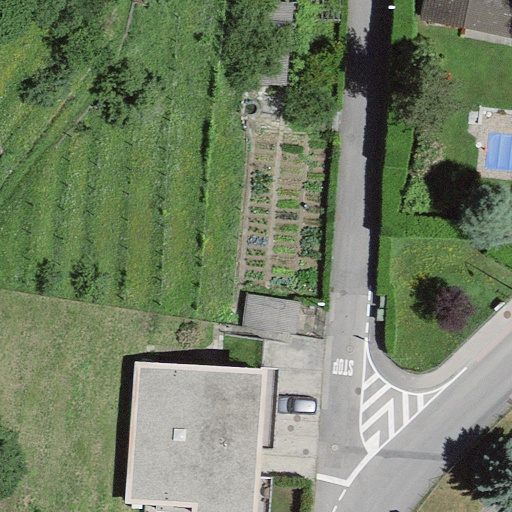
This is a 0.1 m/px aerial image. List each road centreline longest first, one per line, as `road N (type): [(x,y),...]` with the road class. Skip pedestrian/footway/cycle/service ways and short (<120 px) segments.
road 1 (residential): [(363,0),(342,335),(347,468),(357,511)]
road 2 (residential): [(511,359),(399,476),(375,511)]
